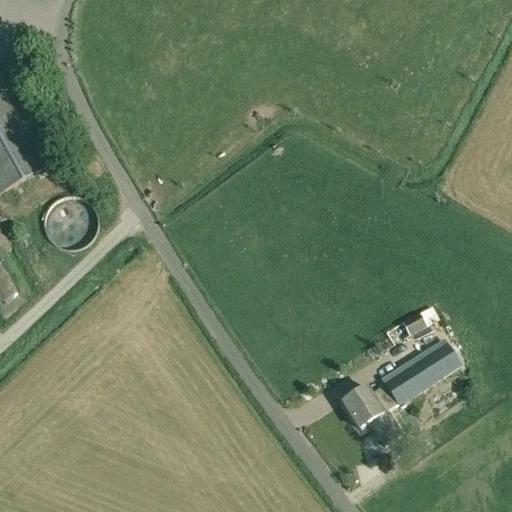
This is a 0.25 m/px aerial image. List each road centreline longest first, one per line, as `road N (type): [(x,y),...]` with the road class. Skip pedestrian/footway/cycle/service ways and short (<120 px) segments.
road 1 (unclassified): [(123,180),(346,511)]
road 2 (track): [(142,210),(0,347)]
road 3 (unclassified): [(123,180),(65,67),(61,31),(70,0)]
